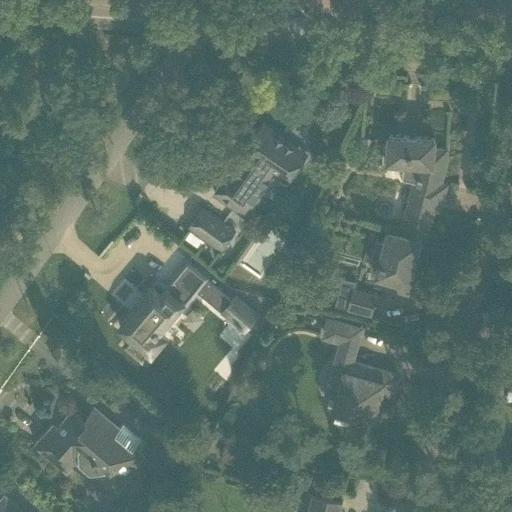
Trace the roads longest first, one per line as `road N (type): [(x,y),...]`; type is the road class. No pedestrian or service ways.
road 1 (residential): [(410,511),(511,146)]
road 2 (residential): [(0,309),(178,53),(187,26)]
road 3 (secondary): [(276,31),(511,51)]
road 4 (secondary): [(0,11),(187,26)]
